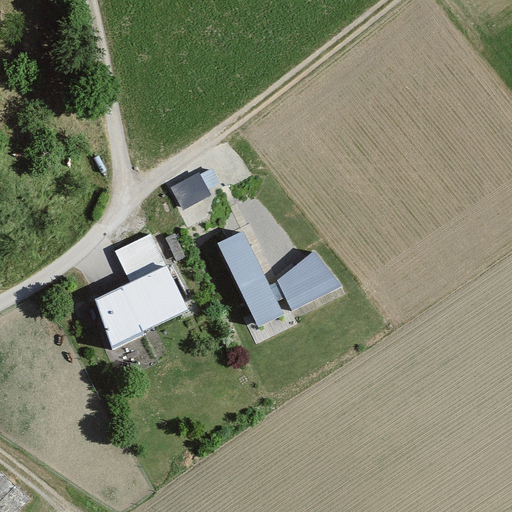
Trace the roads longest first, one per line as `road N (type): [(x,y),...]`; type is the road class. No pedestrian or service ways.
road 1 (track): [(197,146),(384,0)]
road 2 (track): [(112,211),(119,161),(86,0)]
